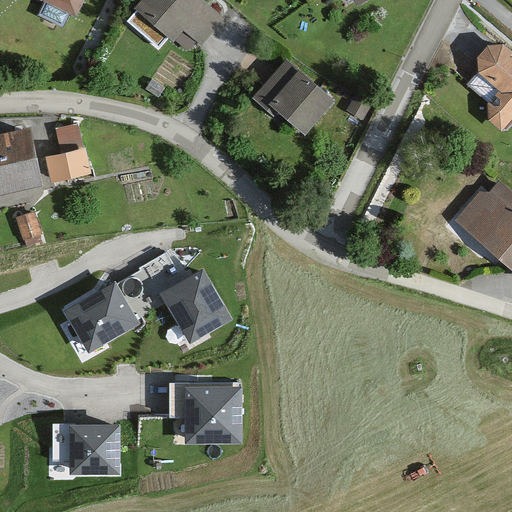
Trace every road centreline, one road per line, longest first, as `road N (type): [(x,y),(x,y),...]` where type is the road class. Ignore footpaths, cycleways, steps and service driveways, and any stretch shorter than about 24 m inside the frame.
road 1 (residential): [(311,246),(193,143),(144,116),(83,102),(0,100)]
road 2 (residential): [(311,246),(441,0)]
road 3 (residential): [(511,306),(311,246)]
road 4 (unknown): [(0,303),(179,232)]
